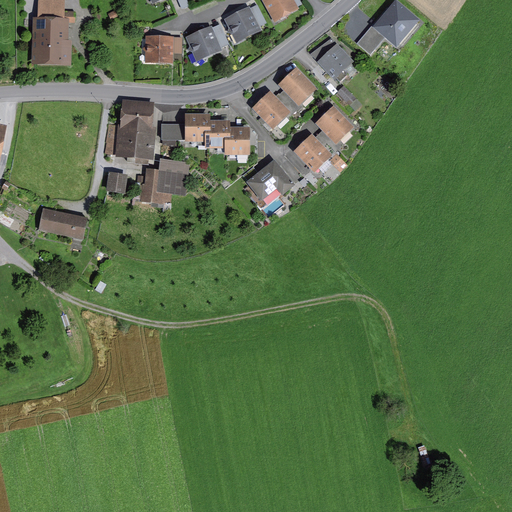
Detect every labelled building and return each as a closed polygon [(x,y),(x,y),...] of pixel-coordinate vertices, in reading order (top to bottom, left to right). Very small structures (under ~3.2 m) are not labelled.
[(64,0),(40,0),(38,3),(37,21),(64,20),(64,0)] [(177,0),(183,11),(190,8),(186,0),(177,0)] [(264,0),(274,20),(296,9),(291,0),(264,0)] [(417,21),(396,4),(375,28),(396,45),(417,21)] [(267,22),(258,5),(251,8),(261,26),(267,22)] [(261,32),(248,10),(224,23),(236,45),(261,32)] [(37,21),(31,21),(31,67),(69,66),(69,20),(64,20),(37,21)] [(230,44),(220,24),(213,28),(223,48),(230,44)] [(210,29),(184,40),(195,64),(221,53),(210,29)] [(171,65),(173,40),(144,38),(147,65),(171,65)] [(182,40),(174,39),(173,59),(181,60),(182,40)] [(337,45),(319,61),(336,80),(354,64),(337,45)] [(297,69),(279,87),(300,108),(318,90),(297,69)] [(344,86),(336,93),(348,106),(356,99),(344,86)] [(271,92),(254,109),(274,130),(292,113),(271,92)] [(155,102),(121,100),(117,157),(151,159),(155,102)] [(334,107),(316,125),(336,145),(354,127),(334,107)] [(185,144),(209,144),(211,122),(211,115),(185,115),(185,144)] [(232,122),(211,122),(209,144),(209,150),(227,150),(232,130),(232,122)] [(184,126),(162,125),(161,141),(183,142),(184,126)] [(250,129),(232,130),(227,150),(227,156),(250,156),(250,129)] [(313,135),(294,153),(314,173),(333,156),(313,135)] [(338,155),(332,160),(339,168),(345,163),(338,155)] [(188,164),(160,160),(159,170),(145,168),(141,202),(167,206),(169,194),(184,196),(188,164)] [(276,160),(247,183),(262,201),(277,189),(283,196),(296,185),(276,160)] [(128,176),(109,174),(107,191),(126,194),(128,176)] [(266,207),(269,213),(284,205),(281,199),(266,207)] [(85,243),(89,221),(44,211),(39,233),(85,243)]
